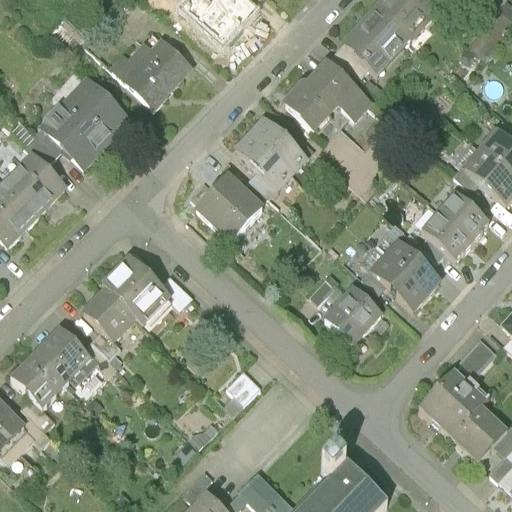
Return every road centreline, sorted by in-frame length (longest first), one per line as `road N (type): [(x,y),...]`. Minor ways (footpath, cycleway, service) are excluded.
road 1 (residential): [(378,425),(138,210)]
road 2 (residential): [(138,210),(343,0)]
road 3 (residential): [(378,425),(511,274)]
road 4 (residential): [(0,340),(138,210)]
road 5 (residential): [(469,511),(378,425)]
